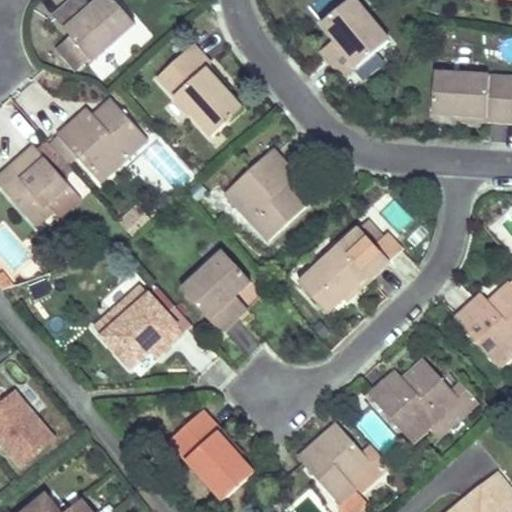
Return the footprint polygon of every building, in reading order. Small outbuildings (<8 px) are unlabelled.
[(86,13),(75,0),(54,18),(92,63),(119,39),(114,33),(130,19),(112,0),(100,0),(92,8),(86,13)] [(85,0),(74,0),(75,0),(86,13),(92,8),(85,0)] [(353,0),(350,0),(346,3),(360,19),(366,14),(353,0)] [(321,25),(335,41),(340,47),(326,59),(344,81),(389,42),(366,14),(360,19),(346,3),(321,25)] [(130,19),(114,33),(119,39),(135,25),(130,19)] [(335,41),(321,52),(326,59),(340,47),(335,41)] [(208,68),(191,48),(157,78),(211,138),(242,110),(227,93),(206,70),(208,68)] [(208,68),(206,70),(227,93),(229,91),(208,68)] [(511,118),(511,78),(434,74),(432,116),(454,117),(485,119),(485,122),(511,124),(511,118)] [(92,118),(86,123),(80,116),(58,136),(80,161),(92,175),(120,149),(128,158),(147,141),(111,101),(92,118)] [(86,111),(80,116),(86,123),(92,118),(86,111)] [(80,161),(58,136),(49,145),(62,159),(71,169),(80,161)] [(52,212),(46,206),(69,186),(52,168),(62,159),(49,145),(46,142),(37,150),(34,147),(23,157),(29,164),(25,167),(19,161),(0,177),(0,187),(36,227),(52,212)] [(128,158),(120,149),(92,175),(100,183),(128,158)] [(289,184),(284,188),(281,184),(293,173),(273,150),(225,195),(268,242),(308,206),(289,184)] [(29,164),(23,157),(19,161),(25,167),(29,164)] [(296,176),(293,173),(281,184),(284,188),(289,184),(296,176)] [(81,199),(69,186),(46,206),(52,212),(58,219),(81,199)] [(383,238),(368,221),(359,229),(374,246),(383,238)] [(359,229),(299,284),(327,315),(343,300),(367,278),(369,281),(402,251),(387,235),(383,238),(374,246),(359,229)] [(228,258),(223,252),(207,267),(213,272),(228,258)] [(250,282),(228,258),(213,272),(207,267),(181,291),(220,334),(241,316),(229,302),(235,296),(250,282)] [(12,287),(2,273),(0,274),(0,288),(2,290),(12,287)] [(369,281),(367,278),(343,300),(346,302),(369,281)] [(511,286),(509,283),(487,303),(491,309),(488,312),(476,299),(454,320),(498,368),(511,354),(511,286)] [(148,296),(141,288),(113,313),(121,321),(148,296)] [(149,353),(155,348),(161,354),(183,334),(148,296),(121,321),(113,313),(94,329),(130,370),(149,353)] [(247,310),(235,296),(229,302),(241,316),(247,310)] [(488,312),(491,309),(487,303),(480,296),(476,299),(488,312)] [(194,336),(179,348),(200,371),(214,359),(194,336)] [(161,354),(155,348),(149,353),(155,359),(161,354)] [(402,389),(391,376),(369,396),(412,444),(429,429),(460,401),(453,392),(424,361),(402,380),(406,385),(402,389)] [(395,373),(391,376),(402,389),(406,385),(402,380),(395,373)] [(461,385),(453,392),(460,401),(429,429),(437,438),(477,402),(461,385)] [(0,442),(18,464),(52,436),(13,391),(0,401),(0,442)] [(221,432),(203,412),(169,442),(223,502),(254,475),(239,458),(218,435),(221,432)] [(363,455),(337,425),(325,435),(332,442),(328,446),(322,438),(298,459),(338,505),(355,490),(349,483),(371,464),(363,455)] [(242,456),(221,432),(218,435),(239,458),(242,456)] [(332,442),(325,435),(322,438),(328,446),(332,442)] [(372,447),(363,455),(371,464),(349,483),(355,490),(359,493),(389,467),(372,447)] [(505,511),(511,506),(511,494),(497,477),(453,511),(505,511)] [(48,492),(23,511),(69,511),(74,508),(68,502),(61,507),(48,492)] [(102,511),(92,511),(83,501),(74,508),(69,511),(103,511),(102,511)]
